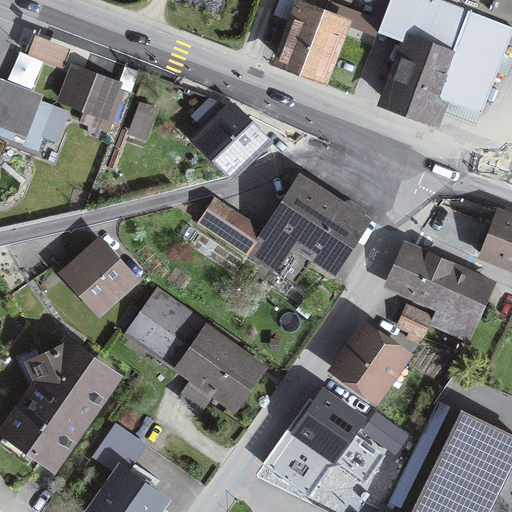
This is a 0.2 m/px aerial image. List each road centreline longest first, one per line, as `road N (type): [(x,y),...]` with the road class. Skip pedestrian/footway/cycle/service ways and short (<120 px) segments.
road 1 (primary): [(431,155),(26,0)]
road 2 (residential): [(203,511),(398,226)]
road 3 (residential): [(398,226),(511,279)]
